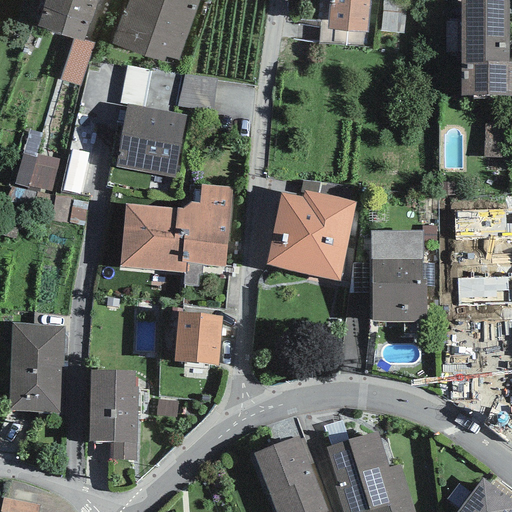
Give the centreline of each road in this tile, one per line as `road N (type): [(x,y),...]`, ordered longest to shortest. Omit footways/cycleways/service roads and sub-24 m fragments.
road 1 (residential): [(246,413),(240,382),(250,219),(279,0)]
road 2 (residential): [(73,494),(77,321),(112,82)]
road 3 (residential): [(246,413),(321,390),(369,394),(463,432),(511,471)]
road 4 (residential): [(136,511),(246,413)]
